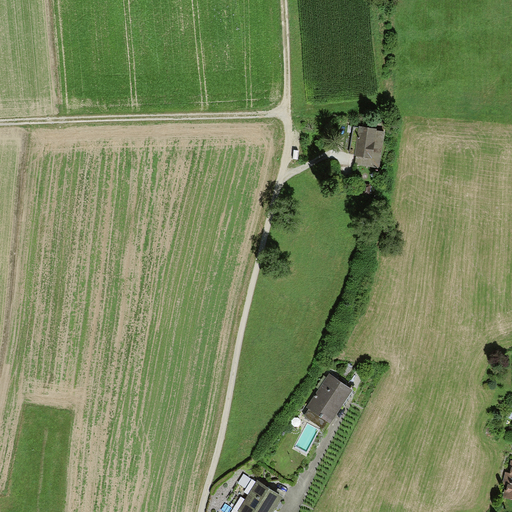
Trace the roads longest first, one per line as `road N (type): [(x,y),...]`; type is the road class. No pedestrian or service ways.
road 1 (track): [(286,109),(281,176),(199,511)]
road 2 (track): [(0,120),(286,109)]
